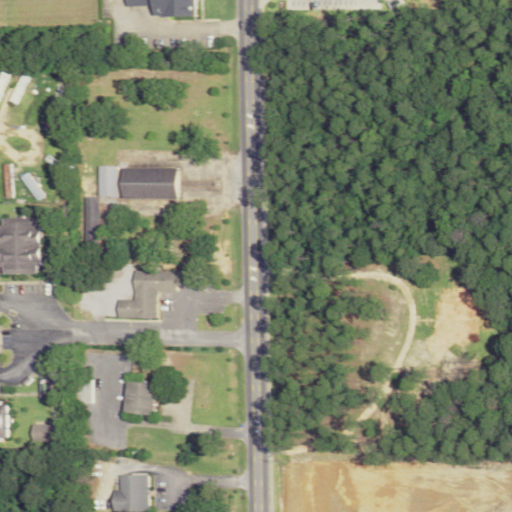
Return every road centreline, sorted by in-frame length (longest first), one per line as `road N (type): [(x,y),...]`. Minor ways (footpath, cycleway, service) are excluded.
road 1 (secondary): [(252,511),(242,0)]
road 2 (residential): [(247,333),(25,326),(25,302),(0,297),(6,368),(25,326)]
road 3 (residential): [(246,292),(332,334),(410,338)]
